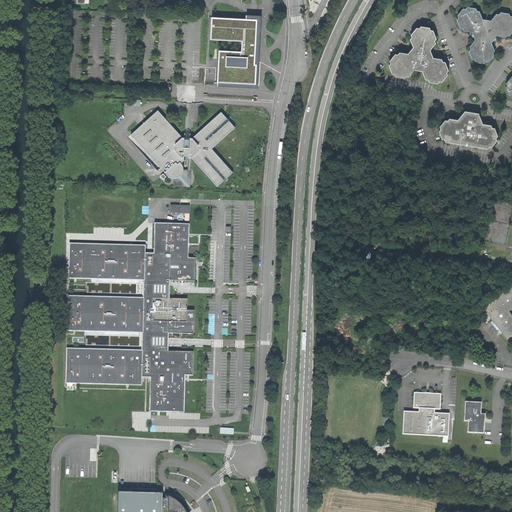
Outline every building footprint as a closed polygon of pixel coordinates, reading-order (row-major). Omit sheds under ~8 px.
[(475,60),(476,62),(484,63),(486,62),(489,62),(494,55),(493,53),(495,51),(492,43),(494,40),(497,36),(506,37),(507,35),(510,36),(511,33),(511,16),(510,14),(501,12),(499,14),(497,14),(491,20),(483,19),(480,11),(477,10),(476,8),(468,7),(466,9),(463,9),(458,15),(459,17),(457,19),(460,28),(463,28),(464,30),(472,32),(475,40),(470,47),(470,49),(469,51),(473,59),(475,60)] [(221,51),(220,83),(258,85),(259,65),(257,65),(260,20),(214,17),(213,39),(245,41),(244,52),(221,51)] [(438,83),(440,81),(443,82),(448,75),(447,72),(449,70),(445,62),(443,61),(442,59),(434,57),(432,53),(431,50),(436,43),(435,41),(437,38),(433,30),(431,30),(430,27),(421,26),(419,28),(417,28),(411,35),(412,37),(410,39),(414,47),(408,53),(400,52),(398,54),(396,54),(390,61),(391,63),(389,65),(393,74),(395,74),(396,76),(405,78),(407,76),(409,76),(415,70),(423,71),(426,79),(428,79),(429,82),(438,83)] [(183,164),(182,162),(185,160),(185,154),(186,155),(187,155),(188,155),(189,155),(189,157),(192,157),(218,186),(225,180),(226,180),(227,178),(233,172),(213,149),(213,148),(236,127),(230,120),(230,118),(228,118),(221,111),(192,137),(191,137),(191,135),(188,135),(186,135),(186,137),(183,137),(158,110),(131,135),(162,168),(164,167),(167,170),(165,172),(168,175),(170,177),(173,177),(174,177),(176,177),(179,176),(181,175),(183,172),(184,169),(184,167),(183,164)] [(488,149),(489,147),(492,147),(497,140),(497,138),(498,136),(495,128),(493,127),(492,125),(483,124),(479,113),(472,112),(465,111),(458,119),(450,118),(448,120),(445,120),(440,126),(441,129),(439,131),(442,139),(445,139),(446,142),(488,149)] [(191,186),(192,157),(189,157),(188,169),(184,169),(183,172),(181,175),(179,176),(176,177),(174,177),(174,185),(191,186)] [(171,213),(189,214),(189,206),(171,205),(171,213)] [(150,411),(184,412),(185,375),(193,375),(193,352),(168,351),(168,344),(170,343),(170,342),(170,340),(168,340),(168,333),(194,334),(194,311),(187,310),(187,299),(169,298),(170,281),(195,282),(196,258),(188,258),(189,224),(155,223),(154,253),(145,253),(145,245),(70,243),(69,278),(144,280),(143,298),(68,296),(67,330),(142,332),(142,350),(67,348),(66,383),(142,385),(142,377),(147,377),(150,377),(150,411)] [(486,305),(485,312),(495,324),(493,325),(498,331),(500,330),(501,331),(502,332),(503,333),(504,334),(509,341),(511,340),(511,284),(500,294),(486,305)] [(449,414),(434,413),(435,409),(440,409),(441,394),(427,393),(414,392),(413,408),(419,408),(419,412),(404,411),(403,434),(443,436),(448,436),(449,414)] [(484,414),(481,414),(481,403),(465,402),(464,421),(468,421),(467,432),(484,433),(484,422),(484,420),(484,414)] [(117,492),(116,511),(184,511),(182,509),(177,502),(168,495),(168,498),(160,498),(160,493),(142,493),(117,492)]
